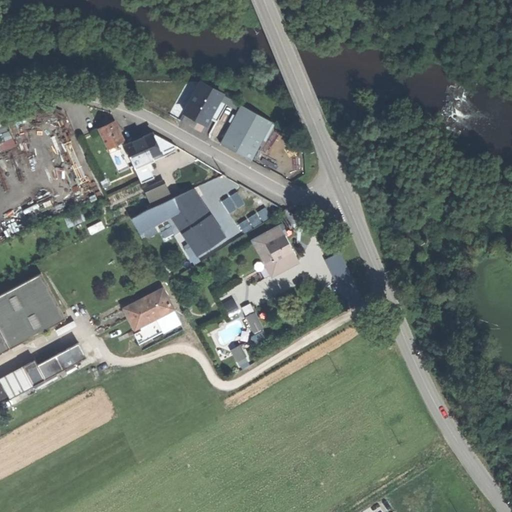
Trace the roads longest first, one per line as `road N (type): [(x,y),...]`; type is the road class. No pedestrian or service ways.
road 1 (unknown): [(374,305),(228,383),(199,340),(126,363),(87,323),(58,332)]
road 2 (unclassified): [(344,193),(299,198),(124,103),(74,90),(0,93)]
road 3 (tertiary): [(344,193),(447,427),(507,511)]
road 4 (tertiary): [(263,0),(344,193)]
